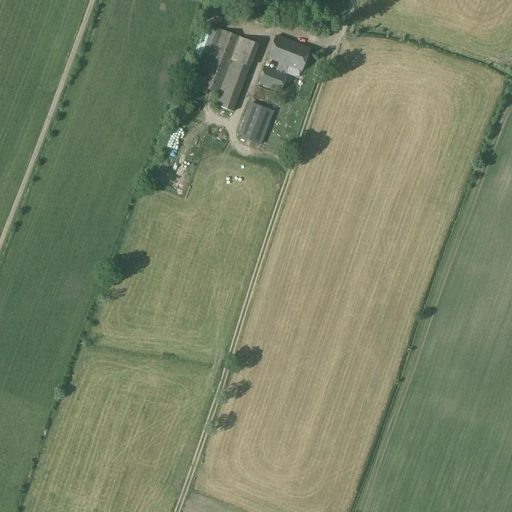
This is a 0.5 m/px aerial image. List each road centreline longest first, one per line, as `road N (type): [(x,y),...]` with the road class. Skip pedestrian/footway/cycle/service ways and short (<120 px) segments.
road 1 (track): [(338,36),(175,511)]
road 2 (track): [(0,245),(92,0)]
